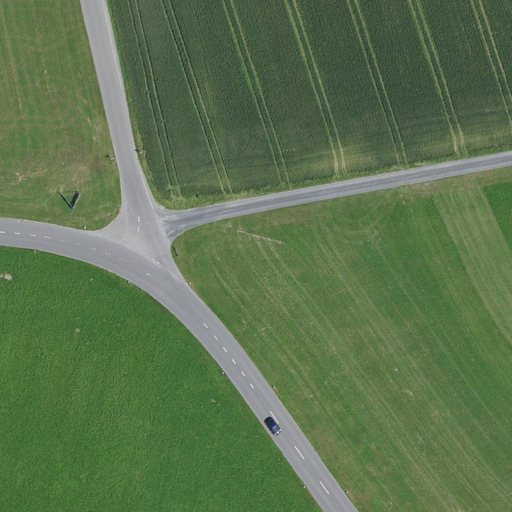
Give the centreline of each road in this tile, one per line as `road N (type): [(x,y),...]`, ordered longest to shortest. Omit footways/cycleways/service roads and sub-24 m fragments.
road 1 (track): [(511,165),(148,231)]
road 2 (tertiary): [(127,262),(202,322),(340,511)]
road 3 (unclassified): [(94,0),(148,231),(127,262)]
road 4 (tertiary): [(0,237),(127,262)]
